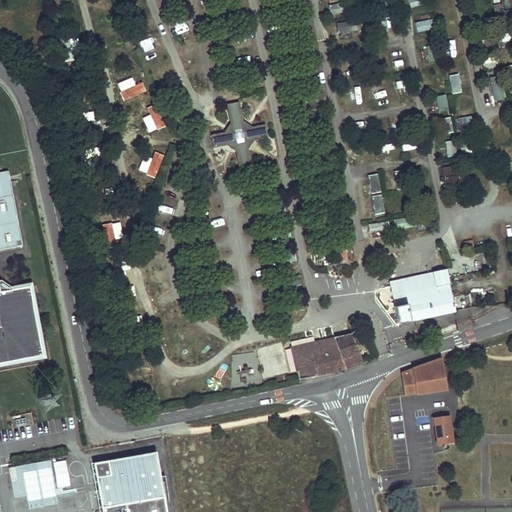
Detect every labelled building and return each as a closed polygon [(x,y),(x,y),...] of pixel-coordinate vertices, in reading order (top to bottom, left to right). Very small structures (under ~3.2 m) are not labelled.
[(417,31),(435,28),(433,17),(415,20),(417,31)] [(462,54),(459,40),(449,43),(452,56),(462,54)] [(493,101),(503,100),(501,77),(491,78),(493,101)] [(240,103),(228,105),(231,123),(228,127),(225,133),(212,135),(214,148),(227,146),(231,148),(237,152),(240,172),(252,169),(249,149),(253,143),(255,140),(268,137),(266,125),(253,128),(248,124),(244,121),(240,103)] [(473,115),(458,117),(461,134),(476,132),(473,115)] [(456,140),(445,141),(447,156),(457,155),(456,140)] [(498,143),(501,169),(511,167),(511,141),(498,143)] [(441,167),(448,187),(465,181),(458,162),(441,167)] [(0,250),(21,247),(8,171),(0,172),(0,250)] [(379,175),(368,177),(372,196),(382,194),(379,175)] [(373,199),(376,218),(387,216),(383,197),(373,199)] [(120,212),(102,213),(102,222),(120,221),(120,212)] [(388,220),(369,223),(370,231),(390,228),(388,220)] [(446,270),(388,283),(397,324),(455,312),(446,270)] [(0,291),(0,364),(41,357),(29,287),(0,292),(0,291)] [(350,335),(293,348),(297,380),(316,376),(315,373),(336,369),(336,372),(337,371),(361,364),(355,346),(362,344),(359,334),(351,337),(350,335)] [(445,390),(440,360),(401,374),(404,397),(445,390)] [(133,376),(153,375),(153,366),(132,367),(133,376)] [(452,443),(448,418),(434,420),(437,445),(452,443)] [(93,465),(100,511),(165,511),(155,454),(93,465)] [(15,472),(19,497),(54,491),(49,465),(15,472)]
